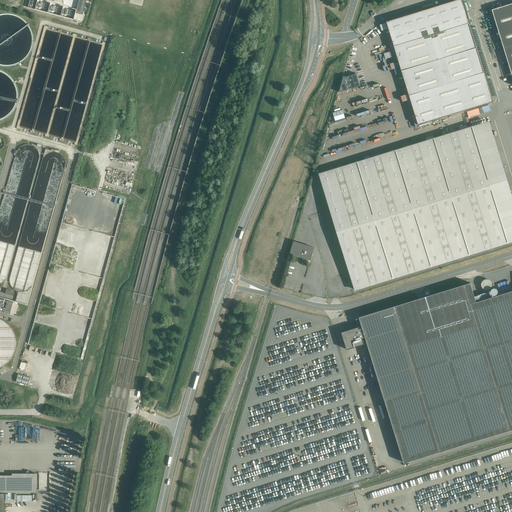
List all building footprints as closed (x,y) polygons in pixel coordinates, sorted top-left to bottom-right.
[(29,0),(27,7),(35,9),(37,0),(29,0)] [(484,72),(461,0),(457,0),(387,22),(402,71),(409,95),(484,72)] [(511,3),(492,10),(511,75),(511,3)] [(360,86),(356,74),(346,77),(343,76),(339,91),(339,92),(360,86)] [(345,118),(343,110),(333,113),(335,121),(345,118)] [(492,121),(472,127),(508,242),(511,241),(511,185),(510,180),(492,121)] [(339,238),(355,290),(508,242),(472,127),(319,174),(335,226),(339,238)] [(296,242),(293,252),(300,254),(300,256),(304,257),(304,255),(311,257),(314,248),(296,242)] [(511,290),(491,297),(489,291),(474,295),(470,283),(359,317),(363,328),(360,329),(359,327),(342,332),(347,350),(365,344),(364,342),(367,341),(404,463),(511,429),(511,290)] [(10,312),(13,302),(0,298),(0,311),(4,312),(5,310),(10,312)] [(0,367),(4,365),(7,363),(8,362),(11,359),(13,355),(14,352),(15,348),(16,344),(15,340),(15,336),(13,333),(13,331),(11,328),(8,325),(7,323),(4,321),(0,319),(0,367)] [(18,373),(16,382),(27,385),(30,376),(18,373)] [(0,492),(36,492),(36,473),(12,473),(12,475),(0,475),(0,492)]
